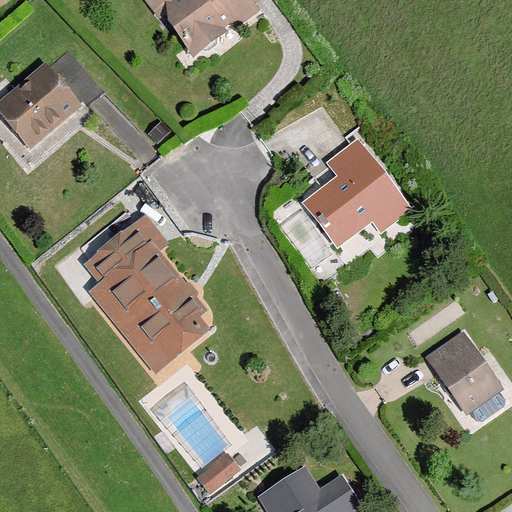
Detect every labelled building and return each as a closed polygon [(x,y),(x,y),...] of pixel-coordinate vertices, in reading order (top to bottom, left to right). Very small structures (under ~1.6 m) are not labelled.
[(149,0),(161,16),(168,10),(176,20),(171,24),(194,54),(198,51),(208,52),(216,46),(217,37),(221,34),(218,29),(231,19),(235,25),(254,12),(244,0),(149,0)] [(42,69),(0,104),(0,110),(28,144),(74,106),(42,69)] [(349,183),(313,208),(341,247),(379,221),(385,229),(407,214),(360,148),(336,165),(349,183)] [(160,242),(145,224),(92,272),(105,288),(99,293),(159,368),(205,329),(196,318),(205,310),(196,299),(195,292),(190,287),(183,285),(153,248),(160,242)] [(499,388),(463,336),(430,358),(467,410),(469,409),(476,420),(482,421),(505,404),(506,399),(498,389),(499,388)] [(228,460),(200,480),(210,494),(238,474),(228,460)] [(320,491),(306,471),(266,496),(276,511),(342,511),(345,511),(360,501),(344,475),(320,491)]
